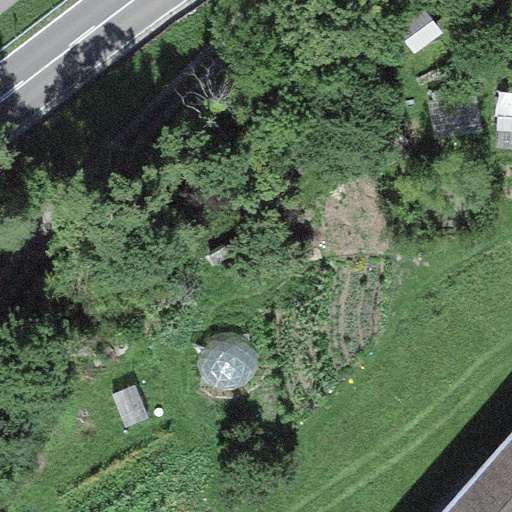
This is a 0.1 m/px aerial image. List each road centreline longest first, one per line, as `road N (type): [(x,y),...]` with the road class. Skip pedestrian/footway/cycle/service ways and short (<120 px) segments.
road 1 (track): [(0,298),(48,225),(275,0)]
road 2 (primary): [(0,103),(136,0)]
